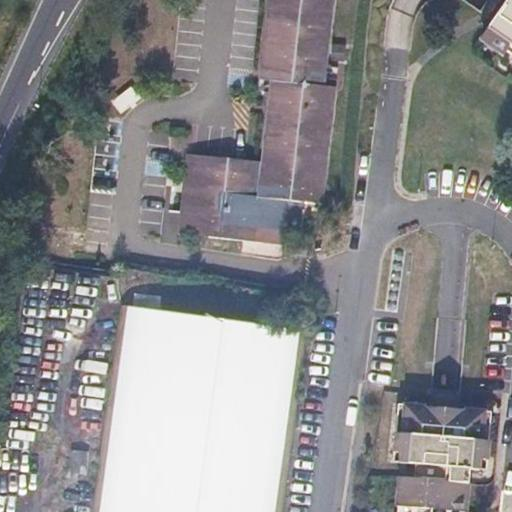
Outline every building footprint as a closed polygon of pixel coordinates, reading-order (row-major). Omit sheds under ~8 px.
[(262,178),(195,174),(191,213),(181,212),(178,243),(281,254),(287,208),(319,210),(330,87),(321,86),(329,0),(265,0),(258,90),(270,91),(262,178)] [(483,28),(511,48),(511,0),(501,0),(500,3),(485,24),(483,28)] [(185,173),(181,212),(191,213),(195,174),(185,173)] [(122,311),(94,511),(286,511),(310,334),(122,311)] [(400,445),(414,446),(412,468),(434,511),(463,511),(466,475),(477,476),(477,466),(485,466),(486,445),(479,445),(481,417),(442,413),(401,409),(401,413),(394,413),(392,430),(394,434),(399,434),(399,443),(400,445)] [(432,511),(391,432),(386,431),(384,451),(391,452),(391,462),(403,462),(403,477),(390,477),(388,506),(401,507),(400,511),(432,511)]
